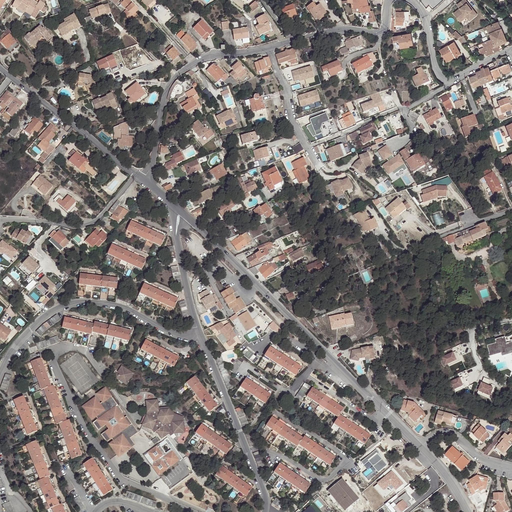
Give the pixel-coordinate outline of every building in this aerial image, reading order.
[(40,13),(44,6),(33,0),(15,0),(11,7),(16,11),(17,10),(24,14),(24,13),(31,17),(32,14),(36,17),(39,13),(40,13)] [(128,11),(125,14),(132,21),(135,18),(134,17),(137,14),(140,11),(129,0),(127,0),(122,5),(128,11)] [(150,8),(157,2),(155,0),(142,0),(144,2),(150,8)] [(242,0),(233,0),(242,9),(246,5),(242,0)] [(352,2),(353,7),(361,6),(361,11),(368,11),(369,11),(369,5),(368,5),(366,0),(346,0),(347,1),(342,1),(342,4),(347,3),(352,2)] [(462,13),(464,16),(467,19),(475,13),(464,0),(458,0),(454,4),(457,7),(451,13),(457,20),(462,15),(461,14),(462,13)] [(252,11),(259,5),(255,1),(248,6),(252,11)] [(321,17),(326,13),(320,4),(316,7),(313,3),(307,7),(310,11),(317,22),(322,19),(321,17)] [(100,17),(112,14),(110,5),(90,10),(92,16),(99,14),(100,17)] [(294,6),(282,10),(285,19),(297,15),(294,6)] [(401,9),(395,9),(396,25),(402,24),(402,21),(408,21),(408,11),(401,12),(401,9)] [(370,17),(368,17),(370,23),(376,21),(374,16),(372,10),(369,11),(368,11),(370,17)] [(77,27),(79,29),(80,30),(85,25),(76,14),(67,22),(69,24),(62,30),(67,36),(74,30),(74,29),(77,27)] [(268,23),(270,22),(265,14),(257,19),(260,24),(256,27),(260,33),(266,30),(267,32),(272,29),(269,25),(268,23)] [(492,24),(500,44),(506,42),(503,35),(510,32),(507,26),(503,20),(498,22),(492,24)] [(206,35),(208,37),(212,34),(201,21),(192,29),(201,39),(206,35)] [(497,46),(500,44),(492,24),(476,30),(478,35),(484,32),(485,35),(488,34),(491,39),(494,47),(497,46)] [(47,45),(53,39),(45,28),(43,30),(40,27),(31,35),(30,33),(25,38),(32,47),(34,46),(36,48),(44,41),(47,45)] [(69,38),(79,29),(77,27),(74,29),(74,30),(67,36),(69,38)] [(243,37),(249,36),(248,28),(233,30),(235,40),(243,39),(243,37)] [(0,42),(2,41),(8,49),(16,42),(10,34),(11,33),(8,29),(7,31),(4,33),(0,37),(0,42)] [(190,49),(196,44),(184,29),(177,34),(190,49)] [(408,44),(408,45),(413,44),(411,33),(397,36),(392,36),(393,42),(398,41),(399,46),(408,44)] [(343,40),(345,46),(339,48),(341,53),(343,53),(343,55),(349,54),(347,49),(350,47),(351,48),(358,46),(355,41),(353,42),(351,38),(347,40),(347,38),(343,40)] [(499,51),(497,46),(494,47),(491,39),(482,43),(484,47),(479,49),(481,56),(487,54),(487,56),(499,51)] [(16,42),(8,49),(10,52),(18,45),(16,42)] [(454,56),(457,54),(453,48),(456,47),(453,42),(438,51),(445,63),(455,58),(454,56)] [(178,56),(180,54),(171,44),(165,51),(173,60),(170,63),(173,66),(181,59),(178,56)] [(311,54),(317,52),(314,46),(308,48),(311,54)] [(274,55),(276,65),(288,62),(295,60),(292,51),(274,55)] [(375,58),(372,52),(363,54),(364,57),(352,63),(357,73),(364,69),(364,67),(372,63),(372,62),(374,62),(373,59),(375,58)] [(113,55),(97,62),(101,72),(109,69),(110,69),(110,70),(112,75),(120,72),(117,66),(113,55)] [(263,67),(268,66),(266,57),(260,58),(260,60),(257,61),(252,62),(255,71),(263,69),(263,67)] [(230,68),(227,71),(229,74),(232,77),(236,74),(242,68),(235,60),(228,66),(230,68)] [(336,71),(336,72),(342,70),(338,60),(321,67),(322,71),(327,70),(329,74),(336,71)] [(231,84),(237,82),(232,77),(229,74),(224,77),(216,67),(214,69),(212,66),(207,71),(217,82),(221,79),(226,84),(229,81),(231,84)] [(311,66),(292,71),(295,82),(314,76),(311,66)] [(503,76),(511,72),(509,66),(505,68),(505,66),(500,68),(503,76)] [(418,74),(411,77),(416,87),(423,84),(424,86),(431,83),(429,78),(427,78),(426,75),(425,76),(421,67),(416,70),(418,74)] [(476,76),(479,85),(498,79),(497,78),(500,77),(497,69),(490,73),(489,70),(488,70),(487,69),(483,71),(481,72),(475,74),(476,76)] [(88,84),(89,87),(91,92),(94,90),(95,91),(100,89),(98,82),(96,82),(93,75),(82,74),(81,77),(76,75),(75,82),(80,83),(80,82),(85,83),(85,84),(88,84)] [(471,89),(479,85),(476,76),(468,79),(471,89)] [(139,96),(143,93),(136,83),(124,92),(129,99),(127,100),(129,103),(130,103),(131,103),(132,102),(133,103),(141,98),(139,96)] [(317,89),(298,96),(301,107),(321,101),(317,89)] [(7,107),(15,97),(6,91),(0,99),(0,100),(1,102),(7,107)] [(193,98),(196,97),(193,91),(185,94),(188,100),(181,104),(185,113),(197,106),(193,98)] [(112,103),(114,107),(115,109),(120,106),(114,93),(109,95),(109,96),(102,99),(102,98),(95,101),(99,109),(104,107),(112,103)] [(258,109),(258,110),(264,108),(263,104),(261,96),(259,96),(258,95),(258,94),(257,94),(256,95),(255,95),(254,96),(254,97),(254,98),(249,99),(251,110),(255,109),(258,109)] [(447,99),(447,98),(446,95),(437,100),(439,102),(440,102),(444,109),(451,106),(448,99),(447,99)] [(4,111),(1,115),(6,119),(9,115),(12,118),(23,104),(15,97),(7,107),(9,108),(6,112),(4,111)] [(509,99),(497,103),(499,110),(493,112),(497,120),(501,122),(503,121),(501,115),(511,111),(511,105),(511,106),(509,99)] [(459,107),(464,106),(461,100),(458,101),(454,103),(456,108),(459,107)] [(426,125),(440,119),(435,110),(422,116),(426,125)] [(216,117),(220,125),(235,118),(232,111),(216,117)] [(344,129),(357,123),(350,111),(342,115),(344,118),(340,121),(344,129)] [(325,114),(310,119),(310,121),(311,124),(307,126),(306,127),(313,137),(332,129),(325,114)] [(464,138),(480,132),(473,115),(460,120),(463,127),(461,128),(464,138)] [(25,132),(31,137),(35,131),(36,132),(43,124),(35,118),(33,120),(34,121),(32,123),(31,124),(30,126),(25,132)] [(201,130),(205,136),(211,131),(206,125),(205,126),(203,123),(201,125),(197,120),(191,126),(197,134),(201,130)] [(118,139),(117,145),(121,149),(123,147),(132,147),(133,136),(129,136),(129,121),(119,125),(119,130),(121,130),(121,139),(118,139)] [(17,134),(23,127),(18,122),(12,129),(17,134)] [(371,133),(377,130),(374,123),(365,127),(366,129),(361,131),(363,136),(359,137),(362,145),(372,141),(368,133),(371,132),(371,133)] [(48,139),(50,140),(55,135),(53,133),(57,129),(51,124),(38,138),(41,141),(39,143),(45,149),(44,151),(39,156),(41,157),(44,160),(48,156),(55,149),(47,142),(46,141),(48,139)] [(243,143),(257,139),(255,131),(241,135),(243,143)] [(357,131),(349,133),(352,139),(359,137),(357,131)] [(327,148),(331,160),(347,155),(343,143),(327,148)] [(293,146),(296,154),(305,150),(301,144),(293,146)] [(55,149),(48,156),(52,159),(56,155),(59,158),(65,151),(58,145),(55,149)] [(385,145),(377,150),(382,160),(385,158),(390,155),(391,154),(385,145)] [(266,147),(253,150),(256,160),(260,158),(264,157),(268,156),(266,147)] [(417,166),(418,168),(423,165),(416,154),(411,158),(405,149),(399,152),(405,161),(410,170),(417,166)] [(82,165),(85,161),(73,150),(69,155),(72,157),(69,161),(84,174),(88,170),(84,167),(82,165)] [(183,162),(180,153),(172,156),(173,158),(173,160),(171,161),(166,162),(169,170),(175,167),(174,165),(183,162)] [(350,166),(360,174),(364,169),(371,167),(366,153),(357,156),(358,161),(357,162),(354,162),(350,166)] [(511,154),(503,158),(507,169),(511,168),(511,169),(511,154)] [(405,169),(397,155),(392,158),(387,161),(381,165),(386,174),(390,172),(392,174),(400,169),(402,171),(405,169)] [(52,159),(48,156),(44,160),(41,164),(45,167),(52,159)] [(293,171),(294,173),(302,170),(302,169),(304,168),(307,167),(303,159),(293,164),(295,170),(293,171)] [(188,174),(201,169),(197,160),(186,164),(188,170),(187,171),(188,174)] [(216,176),(217,178),(223,175),(218,165),(207,171),(209,175),(211,178),(215,177),(216,176)] [(275,167),(262,173),(269,189),(282,183),(282,182),(275,167)] [(302,170),(294,173),(299,184),(307,180),(306,179),(302,170)] [(491,195),(500,191),(491,173),(488,174),(481,177),(491,195)] [(45,195),(53,185),(40,174),(33,183),(39,188),(38,189),(45,195)] [(244,193),(257,188),(254,181),(250,183),(251,185),(246,187),(241,175),(237,177),(244,193)] [(333,183),(338,196),(345,194),(344,191),(353,188),(350,179),(341,182),(340,180),(333,183)] [(430,198),(437,196),(446,197),(447,187),(442,187),(443,183),(437,183),(436,186),(422,191),(423,195),(421,196),(424,203),(430,201),(430,198)] [(211,193),(209,189),(193,197),(195,200),(192,201),(194,205),(198,203),(198,202),(204,199),(205,201),(206,204),(214,200),(211,193)] [(73,206),(76,202),(69,196),(64,202),(60,198),(57,202),(61,205),(70,214),(75,208),(73,206)] [(225,200),(221,202),(223,205),(225,209),(228,214),(230,213),(231,213),(232,213),(233,212),(234,212),(234,211),(234,210),(237,208),(236,206),(240,204),(237,198),(239,197),(238,196),(227,202),(225,200)] [(399,211),(405,206),(403,204),(399,198),(386,208),(394,218),(398,215),(399,216),(401,214),(399,211)] [(111,208),(108,211),(112,214),(119,205),(121,201),(119,199),(116,203),(111,208)] [(407,209),(408,209),(411,206),(407,201),(403,204),(405,206),(407,209)] [(216,204),(205,208),(208,216),(219,212),(216,204)] [(119,205),(110,217),(117,222),(126,211),(119,205)] [(257,211),(262,217),(265,214),(267,218),(273,215),(265,205),(257,211)] [(407,209),(405,206),(399,211),(401,214),(407,209)] [(202,219),(208,216),(205,208),(202,209),(196,212),(192,214),(197,219),(201,217),(202,219)] [(364,212),(355,215),(356,220),(357,220),(361,233),(374,229),(371,219),(367,221),(364,212)] [(126,232),(132,234),(136,225),(130,222),(126,232)] [(486,223),(480,225),(454,235),(452,235),(447,237),(441,239),(443,242),(449,240),(450,243),(455,241),(457,247),(464,244),(463,243),(472,240),(473,240),(483,236),(485,236),(486,234),(486,233),(485,230),(488,229),(486,223)] [(136,225),(132,234),(139,237),(143,228),(136,225)] [(68,242),(65,238),(66,237),(58,230),(56,232),(52,228),(49,228),(44,234),(47,237),(49,235),(51,237),(49,240),(60,250),(62,248),(68,242)] [(143,228),(139,237),(146,240),(150,231),(143,228)] [(26,244),(32,234),(27,231),(26,233),(22,230),(20,232),(16,229),(12,236),(26,244)] [(96,244),(98,247),(108,236),(103,231),(100,233),(96,229),(87,239),(94,246),(96,244)] [(146,240),(153,243),(157,234),(150,231),(146,240)] [(222,240),(227,238),(229,236),(226,232),(224,233),(223,232),(218,234),(222,240)] [(250,242),(252,240),(246,232),(241,236),(239,237),(237,235),(229,239),(237,251),(250,242)] [(157,234),(153,243),(160,246),(164,237),(157,234)] [(92,248),(94,246),(87,239),(85,241),(92,248)] [(2,240),(0,242),(0,252),(2,254),(4,253),(10,258),(17,251),(10,245),(9,246),(2,240)] [(265,247),(270,245),(269,241),(253,248),(250,249),(252,253),(255,251),(265,247)] [(107,254),(113,257),(118,248),(111,245),(107,254)] [(169,260),(169,263),(176,262),(175,259),(174,255),(174,252),(173,249),(172,246),(166,248),(167,250),(167,253),(168,257),(169,260)] [(118,248),(113,257),(121,260),(125,251),(118,248)] [(301,249),(288,253),(291,261),(304,257),(301,249)] [(121,260),(127,263),(131,254),(125,251),(121,260)] [(252,266),(266,257),(264,253),(261,254),(259,251),(247,259),(252,266)] [(134,266),(138,257),(131,254),(127,263),(134,266)] [(39,266),(28,256),(19,267),(29,276),(31,279),(32,280),(38,274),(35,271),(39,266)] [(145,260),(138,257),(134,266),(141,269),(145,260)] [(266,261),(248,269),(248,270),(253,275),(259,271),(265,278),(277,268),(273,263),(270,266),(266,261)] [(309,274),(318,270),(318,269),(321,268),(318,261),(306,266),(309,274)] [(173,280),(174,283),(180,281),(179,278),(179,275),(178,272),(177,269),(177,266),(170,267),(171,270),(172,274),(172,277),(173,280)] [(79,285),(86,285),(87,275),(80,275),(79,285)] [(87,275),(86,285),(93,286),(95,276),(87,275)] [(44,276),(35,286),(49,300),(55,293),(51,289),(55,286),(44,276)] [(93,286),(101,287),(102,277),(95,276),(93,286)] [(101,287),(108,288),(109,278),(102,277),(101,287)] [(109,278),(108,288),(116,288),(117,278),(109,278)] [(140,293),(147,296),(151,287),(144,284),(140,293)] [(234,307),(237,313),(248,308),(242,297),(238,299),(235,293),(238,292),(235,286),(230,288),(225,290),(227,294),(225,295),(232,308),(234,307)] [(151,287),(147,296),(154,299),(158,290),(151,287)] [(219,303),(210,288),(203,292),(206,297),(207,299),(205,300),(210,309),(219,303)] [(154,299),(161,302),(165,293),(158,290),(154,299)] [(120,293),(118,299),(121,300),(124,302),(127,303),(130,304),(132,298),(129,297),(126,296),(123,295),(120,293)] [(161,302),(167,305),(171,296),(165,293),(161,302)] [(171,296),(167,305),(174,308),(178,299),(171,296)] [(182,315),(183,318),(189,316),(188,313),(187,310),(186,307),(185,304),(184,301),(179,303),(179,306),(180,309),(181,312),(182,315)] [(511,314),(511,312),(511,308),(502,310),(504,316),(511,314)] [(239,317),(247,332),(257,327),(249,312),(239,317)] [(39,329),(44,333),(46,331),(48,329),(51,327),(54,325),(57,323),(59,321),(61,320),(58,314),(55,316),(53,318),(50,320),(47,322),(44,324),(42,326),(39,329)] [(342,314),(326,318),(329,330),(340,328),(340,327),(339,324),(344,323),(344,326),(344,327),(352,326),(349,314),(342,316),(342,314)] [(14,327),(0,318),(0,330),(8,336),(14,327)] [(63,327),(70,329),(73,320),(65,318),(63,327)] [(224,318),(217,324),(221,329),(223,328),(232,339),(230,341),(233,345),(239,340),(236,336),(240,333),(231,322),(228,324),(224,318)] [(70,329),(77,331),(80,322),(73,320),(70,329)] [(80,322),(77,331),(85,333),(87,323),(80,322)] [(100,333),(102,324),(95,322),(95,325),(93,332),(100,333)] [(92,335),(93,332),(95,325),(87,323),(85,333),(92,335)] [(100,333),(107,335),(110,326),(102,324),(100,333)] [(114,337),(117,328),(110,326),(107,335),(114,337)] [(124,329),(117,328),(114,337),(122,339),(124,329)] [(124,329),(122,339),(129,341),(131,331),(124,329)] [(37,344),(40,349),(43,348),(46,347),(48,346),(51,345),(54,343),(57,342),(60,341),(59,339),(58,335),(55,336),(52,338),(49,339),(46,340),(43,341),(40,342),(37,344)] [(511,346),(510,343),(509,344),(507,337),(487,342),(492,358),(504,355),(505,357),(511,355),(511,346)] [(147,353),(152,344),(145,341),(140,350),(147,353)] [(158,347),(152,344),(147,353),(154,357),(158,347)] [(460,345),(451,349),(453,353),(442,358),(445,365),(459,359),(460,361),(462,361),(459,353),(463,351),(460,345)] [(165,351),(158,347),(154,357),(160,360),(165,351)] [(264,356),(270,360),(275,351),(269,347),(264,356)] [(351,350),(349,359),(357,361),(358,358),(362,357),(362,355),(364,355),(368,354),(369,357),(374,356),(372,347),(351,350)] [(251,362),(254,364),(258,359),(256,357),(253,355),(251,353),(249,351),(246,348),(241,353),(244,356),(246,358),(249,360),(251,362)] [(167,364),(172,354),(165,351),(160,360),(167,364)] [(270,360),(277,364),(282,356),(275,351),(270,360)] [(178,358),(172,354),(167,364),(174,367),(178,358)] [(226,386),(227,389),(233,387),(232,384),(231,381),(229,378),(228,375),(227,372),(226,369),(225,366),(224,363),(223,360),(222,358),(221,355),(215,357),(216,360),(217,363),(218,366),(219,369),(220,371),(221,375),(223,377),(224,380),(225,383),(226,386)] [(277,364),(283,368),(288,360),(282,356),(277,364)] [(229,370),(234,374),(236,371),(238,368),(240,365),(242,363),(243,360),(238,357),(237,359),(235,362),(233,365),(231,367),(229,370)] [(42,358),(38,359),(32,361),(34,368),(44,365),(42,358)] [(459,359),(445,365),(446,367),(460,361),(459,359)] [(288,360),(283,368),(289,372),(294,364),(288,360)] [(294,364),(289,372),(295,376),(300,368),(294,364)] [(34,368),(37,375),(46,372),(44,365),(34,368)] [(115,370),(113,373),(116,375),(114,377),(119,380),(120,378),(127,382),(133,373),(121,366),(118,372),(115,370)] [(469,376),(466,370),(457,374),(459,378),(448,383),(451,390),(465,384),(466,387),(468,386),(465,378),(469,376)] [(37,375),(39,382),(49,379),(46,372),(37,375)] [(0,385),(0,389),(5,391),(6,388),(7,385),(8,382),(9,380),(10,377),(4,375),(3,378),(2,380),(1,383),(0,385)] [(187,382),(192,389),(199,383),(194,377),(187,382)] [(490,380),(484,378),(478,391),(490,396),(493,387),(489,385),(490,380)] [(42,390),(45,389),(51,387),(49,379),(39,382),(42,390)] [(246,391),(252,383),(245,379),(240,387),(246,391)] [(196,394),(204,389),(199,383),(192,389),(196,394)] [(258,388),(252,383),(246,391),(253,396),(258,388)] [(297,393),(296,396),(301,400),(303,397),(305,395),(307,392),(308,390),(310,387),(305,383),(303,386),(301,389),(299,391),(297,393)] [(465,384),(451,390),(452,392),(466,387),(465,384)] [(48,396),(57,393),(54,386),(51,387),(45,389),(48,396)] [(104,387),(96,394),(103,404),(101,406),(98,402),(97,401),(96,401),(96,400),(95,400),(94,400),(88,403),(89,404),(83,409),(91,420),(96,416),(97,419),(92,423),(98,430),(101,428),(104,432),(101,434),(106,442),(111,438),(113,441),(109,444),(118,457),(134,445),(129,438),(138,432),(126,416),(123,418),(120,414),(123,412),(104,387)] [(259,400),(264,392),(258,388),(253,396),(259,400)] [(313,401),(319,392),(312,388),(307,396),(313,401)] [(196,394),(201,400),(208,394),(204,389),(196,394)] [(271,396),(264,392),(259,400),(265,404),(271,396)] [(325,396),(319,392),(313,401),(319,405),(325,396)] [(59,400),(57,393),(48,396),(50,403),(59,400)] [(201,400),(205,406),(213,400),(208,394),(201,400)] [(331,400),(325,396),(319,405),(325,409),(331,400)] [(13,400),(16,407),(25,404),(22,397),(13,400)] [(53,410),(62,407),(59,400),(50,403),(53,410)] [(184,432),(183,417),(174,413),(169,407),(158,408),(157,400),(146,401),(147,412),(146,415),(142,425),(152,430),(153,431),(153,430),(155,432),(156,431),(161,438),(169,433),(170,435),(173,433),(184,432)] [(213,400),(205,406),(210,412),(217,406),(213,400)] [(332,413),(338,404),(331,400),(325,409),(332,413)] [(415,408),(416,404),(404,401),(401,411),(409,413),(410,415),(409,416),(416,423),(420,418),(423,416),(415,408)] [(18,414),(28,411),(25,404),(16,407),(18,414)] [(339,418),(340,416),(342,413),(345,409),(338,404),(332,413),(339,418)] [(427,416),(416,404),(415,408),(423,416),(420,418),(425,423),(425,417),(427,416)] [(242,424),(243,427),(249,425),(248,421),(247,418),(246,415),(244,412),(243,409),(242,406),(236,408),(237,412),(238,415),(239,418),(240,421),(242,424)] [(55,417),(64,414),(62,407),(53,410),(55,417)] [(218,413),(220,416),(225,411),(223,409),(221,407),(216,411),(218,413)] [(18,414),(21,421),(30,418),(28,411),(18,414)] [(451,426),(454,416),(439,412),(435,424),(441,426),(442,423),(451,426)] [(57,424),(60,423),(67,421),(64,414),(55,417),(57,424)] [(335,424),(340,428),(346,420),(340,416),(339,418),(335,424)] [(273,430),(279,421),(272,417),(267,425),(273,430)] [(21,421),(24,428),(33,425),(30,418),(21,421)] [(60,423),(62,431),(72,427),(69,420),(67,421),(60,423)] [(346,420),(340,428),(347,432),(352,424),(346,420)] [(273,430),(279,434),(285,425),(279,421),(273,430)] [(487,430),(479,422),(473,429),(475,431),(473,433),(479,438),(487,430)] [(358,428),(352,424),(347,432),(353,437),(358,428)] [(33,425),(24,428),(27,435),(36,432),(33,425)] [(202,437),(207,429),(202,425),(196,433),(202,437)] [(285,438),(291,430),(285,425),(279,434),(285,438)] [(65,438),(74,434),(72,427),(62,431),(65,438)] [(364,432),(358,428),(353,437),(359,441),(364,432)] [(202,437),(208,442),(214,434),(207,429),(202,437)] [(297,434),(291,430),(285,438),(291,443),(297,434)] [(482,441),(490,433),(487,430),(479,438),(482,441)] [(511,442),(511,432),(510,431),(507,434),(505,432),(498,439),(500,440),(496,445),(501,449),(503,447),(505,449),(511,442)] [(364,432),(359,441),(365,445),(371,437),(364,432)] [(249,444),(251,447),(257,445),(256,442),(255,439),(254,436),(252,433),(246,435),(247,438),(248,441),(249,444)] [(65,438),(67,445),(77,442),(74,434),(65,438)] [(214,434),(208,442),(214,446),(220,438),(214,434)] [(298,447),(299,445),(304,439),(297,434),(291,443),(298,447)] [(299,445),(305,449),(311,441),(305,437),(304,439),(299,445)] [(226,443),(220,438),(214,446),(220,450),(226,443)] [(305,449),(311,453),(317,445),(311,441),(305,449)] [(28,452),(37,449),(34,442),(25,445),(28,452)] [(77,442),(67,445),(69,451),(79,448),(77,442)] [(226,443),(220,450),(226,455),(232,447),(226,443)] [(157,447),(149,452),(155,460),(151,463),(159,474),(179,459),(172,449),(166,453),(161,445),(157,447)] [(311,453),(318,458),(323,449),(317,445),(311,453)] [(235,453),(237,455),(241,449),(239,448),(236,446),(232,451),(235,453)] [(459,469),(467,460),(453,447),(445,455),(459,469)] [(81,455),(79,448),(69,451),(72,458),(81,455)] [(40,456),(37,449),(28,452),(31,459),(40,456)] [(323,449),(318,458),(324,462),(330,454),(323,449)] [(259,468),(260,471),(267,469),(265,466),(264,462),(263,460),(262,457),(261,454),(260,451),(253,453),(254,456),(255,459),(257,462),(258,465),(259,468)] [(330,454),(324,462),(330,466),(336,458),(330,454)] [(34,466),(43,463),(40,456),(31,459),(34,466)] [(84,464),(88,471),(96,465),(92,459),(84,464)] [(469,462),(467,460),(459,469),(461,471),(469,462)] [(37,473),(46,470),(43,463),(34,466),(37,473)] [(275,472),(280,476),(286,468),(280,464),(275,472)] [(92,477),(100,472),(96,465),(88,471),(92,477)] [(222,467),(221,467),(216,475),(222,479),(228,471),(222,467)] [(286,468),(280,476),(286,480),(292,472),(286,468)] [(40,480),(46,478),(49,477),(46,470),(37,473),(40,480)] [(234,475),(228,471),(222,479),(228,483),(234,475)] [(92,477),(96,483),(104,478),(100,472),(92,477)] [(292,472),(286,480),(293,484),(298,476),(292,472)] [(240,480),(234,475),(228,483),(234,488),(240,480)] [(473,495),(480,490),(479,488),(484,485),(487,486),(489,478),(478,475),(469,481),(471,483),(467,485),(473,495)] [(67,489),(69,492),(75,488),(73,486),(71,483),(69,481),(68,478),(66,476),(61,480),(62,482),(64,484),(66,487),(67,489)] [(293,484),(299,488),(305,480),(298,476),(293,484)] [(37,482),(40,488),(49,485),(46,478),(40,480),(37,482)] [(96,483),(100,490),(108,484),(104,478),(96,483)] [(240,480),(234,488),(241,492),(246,484),(240,480)] [(305,480),(299,488),(306,493),(311,485),(305,480)] [(108,484),(100,490),(104,496),(112,490),(108,484)] [(252,488),(246,484),(241,492),(246,497),(252,488)] [(49,485),(40,488),(43,495),(52,492),(49,485)] [(127,491),(125,497),(128,498),(131,499),(134,500),(137,501),(139,502),(143,504),(146,505),(149,506),(152,507),(155,508),(157,503),(154,502),(151,501),(148,499),(145,498),(142,497),(139,496),(136,495),(133,493),(130,492),(127,491)] [(43,495),(45,502),(55,498),(52,492),(43,495)] [(504,493),(494,493),(493,501),(495,500),(497,503),(493,505),(496,511),(504,511),(509,510),(503,500),(504,493)] [(48,509),(52,508),(58,506),(55,498),(45,502),(48,509)] [(78,511),(82,511),(85,511),(84,509),(83,506),(82,503),(81,500),(80,498),(74,500),(75,503),(76,506),(77,508),(78,511)] [(276,498),(273,503),(276,505),(278,507),(281,509),(284,510),(286,511),(290,511),(292,509),(290,507),(287,505),(284,504),(282,502),(279,500),(276,498)] [(12,511),(11,508),(10,505),(9,502),(3,504),(4,507),(5,510),(5,511),(12,511)]
